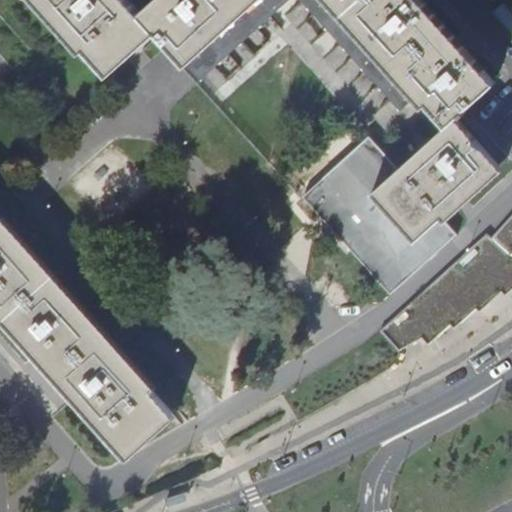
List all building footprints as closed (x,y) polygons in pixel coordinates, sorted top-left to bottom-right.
[(186,64),(257,0),(328,0),(446,128),(400,170),(371,197),(415,245),(441,222),(446,226),(448,224),(505,172),(459,119),(468,111),(471,113),(475,110),(472,106),(497,83),(471,55),(422,0),(156,0),(141,14),(129,0),(40,0),(105,73),(155,29),(186,64)] [(511,12),(504,4),(494,13),(511,32),(511,12)] [(371,197),(400,170),(371,138),(303,198),(337,235),(391,296),(457,234),(448,224),(446,226),(441,222),(415,245),(371,197)] [(511,216),(492,238),(487,233),(381,330),(401,352),(424,339),(430,346),(451,325),(456,330),(468,321),(466,319),(480,306),(485,311),(493,304),(492,303),(503,292),(507,297),(511,292),(511,216)] [(0,320),(30,353),(45,370),(60,387),(74,401),(122,455),(170,411),(56,285),(0,223),(0,320)] [(19,413),(8,423),(35,452),(46,442),(19,413)] [(185,493),(166,499),(168,506),(187,499),(185,493)]
